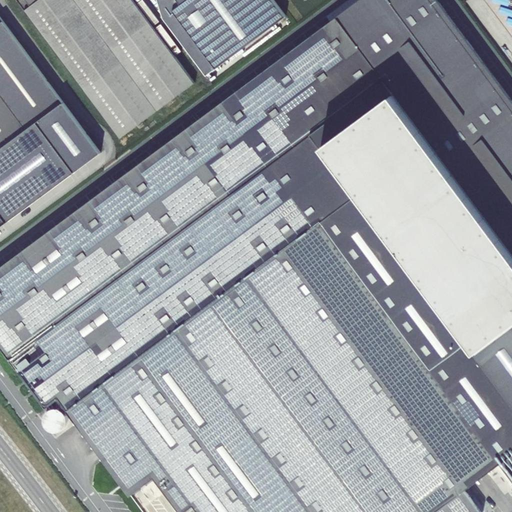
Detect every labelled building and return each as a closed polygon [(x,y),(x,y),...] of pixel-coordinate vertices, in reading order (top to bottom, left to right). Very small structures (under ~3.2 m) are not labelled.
[(17,0),(120,138),(195,83),(133,0),(17,0)] [(181,4),(177,0),(157,0),(163,18),(206,76),(216,68),(172,10),(181,4)] [(177,0),(181,4),(172,10),(216,68),(216,69),(286,16),(274,0),(177,0)] [(358,0),(337,16),(384,81),(312,135),(511,402),(511,100),(437,0),(358,0)] [(337,16),(0,267),(0,345),(46,407),(58,398),(130,495),(154,477),(180,511),(184,511),(194,505),(198,511),(481,511),(465,490),(500,464),(511,454),(511,402),(312,135),(384,81),(337,16)] [(0,228),(103,155),(3,21),(0,23),(0,228)] [(511,454),(500,464),(511,479),(511,454)]
